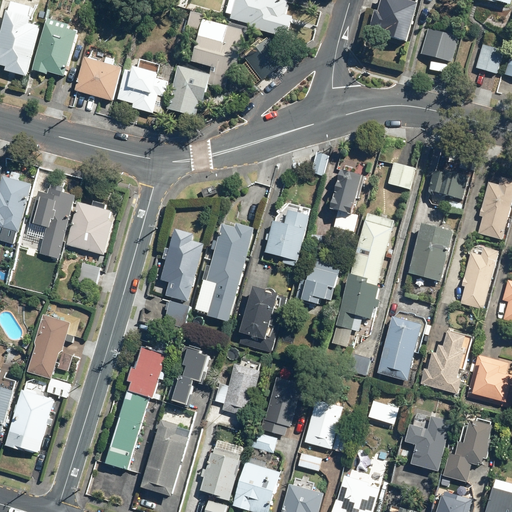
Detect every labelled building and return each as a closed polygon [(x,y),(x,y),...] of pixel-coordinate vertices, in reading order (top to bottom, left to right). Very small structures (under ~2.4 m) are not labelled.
[(288,4),(275,0),(238,0),(233,20),(253,25),(252,28),(288,38),(293,19),(284,17),(288,4)] [(374,30),(406,40),(418,3),(408,0),(381,0),(378,10),(376,9),(371,24),(375,26),(374,30)] [(234,75),(236,70),(246,33),(204,21),(205,16),(192,12),(188,28),(200,31),(191,62),(216,70),(215,74),(211,72),(210,78),(209,81),(208,85),(225,90),(227,84),(231,85),(234,75)] [(8,13),(0,41),(0,66),(8,69),(7,73),(27,78),(41,30),(30,27),(32,20),(8,13)] [(68,26),(48,21),(34,71),(47,75),(47,73),(63,78),(76,35),(66,32),(68,26)] [(455,58),(460,38),(439,33),(434,52),(455,58)] [(477,67),(497,74),(504,50),(484,44),(477,67)] [(111,68),(113,61),(107,60),(105,66),(85,60),(77,92),(113,102),(121,70),(111,68)] [(210,78),(179,69),(168,110),(196,118),(200,105),(202,106),(208,86),(208,85),(209,81),(210,78)] [(126,72),(118,101),(134,105),(133,110),(153,115),(154,112),(163,115),(167,100),(164,99),(168,85),(155,81),(156,78),(134,71),(133,74),(126,72)] [(311,172),(323,176),(329,156),(317,152),(311,172)] [(395,162),(389,183),(410,189),(416,168),(395,162)] [(2,178),(0,187),(0,229),(19,234),(32,187),(27,185),(30,173),(11,168),(7,180),(2,178)] [(429,190),(463,199),(469,177),(444,170),(444,171),(435,169),(429,190)] [(343,170),(332,208),(341,211),(336,227),(355,232),(360,215),(353,213),(357,198),(360,199),(366,176),(343,170)] [(478,233),(502,240),(511,204),(511,179),(502,176),(499,185),(489,182),(480,215),(483,216),(478,233)] [(260,177),(254,199),(266,202),(272,180),(260,177)] [(62,256),(77,197),(52,191),(51,194),(41,192),(33,222),(37,223),(37,224),(49,227),(44,251),(62,256)] [(106,211),(107,206),(96,203),(94,208),(80,204),(69,245),(106,255),(117,215),(106,211)] [(282,263),(296,267),(310,216),(289,210),(285,223),(273,220),(264,252),(284,257),(282,263)] [(367,212),(336,324),(352,329),(356,314),(371,319),(374,306),(378,307),(380,300),(377,299),(381,286),(376,285),(394,220),(367,212)] [(222,223),(209,270),(220,273),(212,301),(232,307),(254,227),(236,222),(235,227),(222,223)] [(423,222),(409,272),(439,281),(453,230),(423,222)] [(174,228),(160,279),(170,282),(166,296),(188,302),(204,243),(192,240),(194,233),(174,228)] [(312,235),(311,245),(319,245),(319,235),(312,235)] [(461,303),(483,309),(499,251),(484,246),(482,255),(471,252),(462,286),(466,287),(461,303)] [(27,276),(33,254),(18,250),(13,272),(27,276)] [(302,279),(296,297),(319,304),(321,297),(325,299),(329,286),(334,287),(341,265),(313,257),(307,280),(302,279)] [(75,281),(96,287),(101,270),(80,265),(75,281)] [(511,321),(511,280),(508,279),(503,300),(509,302),(504,320),(511,321)] [(265,289),(252,285),(239,332),(243,333),(240,343),(271,352),(286,298),(278,295),(278,293),(276,292),(276,291),(275,290),(274,289),(273,288),(272,288),(271,287),(270,287),(269,287),(268,288),(267,288),(266,289),(265,289)] [(191,305),(170,300),(164,323),(185,328),(191,305)] [(58,353),(61,350),(64,340),(66,334),(70,322),(43,314),(35,342),(35,346),(27,371),(51,379),(58,353)] [(394,316),(378,373),(407,382),(423,324),(394,316)] [(425,369),(421,384),(458,395),(462,379),(457,378),(464,351),(462,350),(465,336),(448,332),(444,345),(440,344),(437,353),(433,352),(429,370),(425,369)] [(66,334),(64,340),(72,342),(74,336),(66,334)] [(152,398),(153,398),(167,354),(143,346),(137,367),(133,366),(128,381),(132,381),(106,463),(128,470),(152,398)] [(204,353),(184,346),(167,400),(171,402),(171,403),(186,408),(193,384),(200,386),(209,358),(203,356),(204,353)] [(73,356),(63,353),(58,368),(68,372),(73,356)] [(351,354),(347,370),(367,375),(371,358),(351,354)] [(479,354),(467,398),(510,410),(511,404),(511,369),(508,368),(510,363),(479,354)] [(223,410),(248,417),(261,371),(236,364),(229,386),(225,403),(223,410)] [(277,377),(265,418),(265,417),(261,430),(285,436),(288,426),(291,427),(298,400),(301,400),(305,384),(277,377)] [(71,385),(51,379),(47,392),(67,398),(71,385)] [(225,403),(229,386),(220,384),(215,401),(225,403)] [(0,432),(12,391),(0,387),(0,432)] [(49,418),(54,399),(21,389),(4,445),(23,451),(24,449),(38,453),(46,425),(49,418)] [(305,442),(332,449),(344,407),(317,399),(305,442)] [(411,464),(439,471),(453,421),(432,415),(428,429),(411,424),(406,442),(416,445),(411,464)] [(161,419),(140,488),(171,497),(189,437),(176,433),(179,425),(161,419)] [(450,452),(444,474),(464,480),(465,475),(468,476),(472,462),(478,463),(478,461),(482,462),(484,455),(487,456),(492,437),(489,437),(492,423),(475,419),(474,422),(470,421),(464,441),(460,439),(456,453),(450,452)] [(252,447),(274,453),(278,438),(256,432),(252,447)] [(213,496),(230,500),(241,461),(239,460),(242,447),(218,440),(214,453),(211,452),(206,470),(204,470),(202,476),(204,477),(201,490),(214,494),(213,496)] [(301,466),(319,471),(323,459),(304,454),(301,466)] [(373,454),(367,478),(387,484),(393,459),(373,454)] [(246,461),(234,506),(256,511),(269,511),(281,471),(246,461)] [(343,477),(333,511),(372,511),(373,511),(362,508),(364,501),(356,499),(361,481),(343,477)] [(291,484),(283,511),(320,511),(325,493),(291,484)] [(468,511),(473,499),(458,495),(457,499),(442,495),(436,511),(468,511)] [(205,511),(224,511),(226,505),(208,501),(205,511)]
